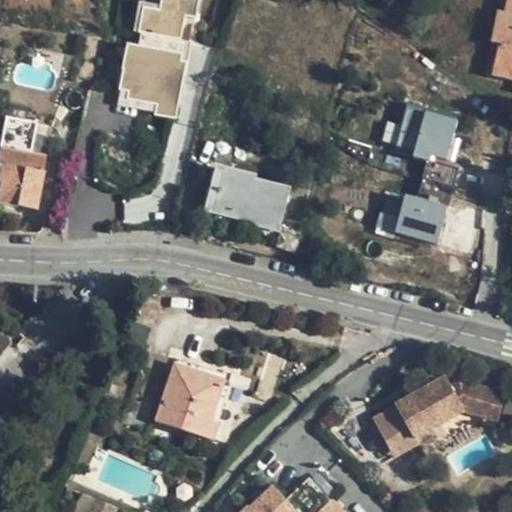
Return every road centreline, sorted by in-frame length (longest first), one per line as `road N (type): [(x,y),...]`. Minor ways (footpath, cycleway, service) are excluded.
road 1 (residential): [(100,262),(184,264),(511,345)]
road 2 (unclassified): [(0,380),(87,289),(100,262)]
